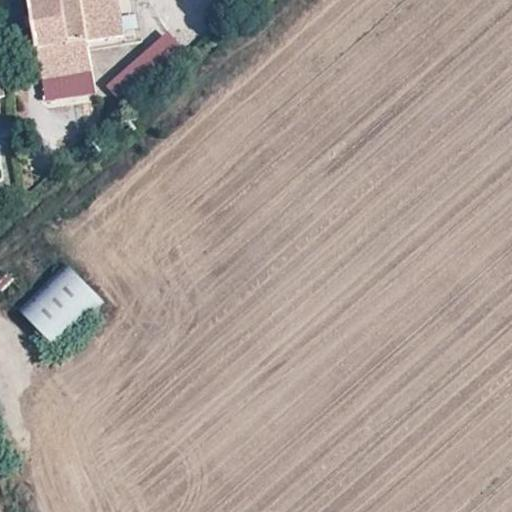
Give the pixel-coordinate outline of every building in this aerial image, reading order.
[(30,0),(42,76),(92,69),(88,40),(82,0),(30,0)] [(120,0),(82,0),(88,40),(126,34),(120,0)] [(189,53),(170,32),(108,86),(127,107),(189,53)] [(92,69),(42,76),(46,101),(96,93),(92,69)] [(62,347),(108,297),(64,256),(18,307),(62,347)] [(7,271),(0,277),(0,290),(1,291),(14,278),(7,271)]
